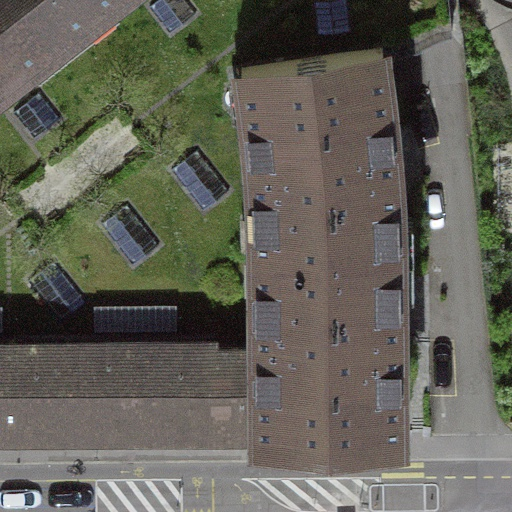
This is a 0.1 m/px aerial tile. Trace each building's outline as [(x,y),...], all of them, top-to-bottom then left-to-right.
[(0,0),(0,75),(57,31),(32,0),(0,0)] [(438,40),(433,0),(97,0),(57,31),(0,75),(0,348),(257,347),(256,252),(252,160),(241,68),(382,46),(384,60),(387,60),(422,46),(438,40)] [(32,0),(57,31),(97,0),(32,0)] [(252,160),(256,252),(399,251),(395,154),(393,136),(384,60),(382,46),(241,68),(252,160)] [(399,251),(256,252),(257,347),(258,432),(258,437),(400,436),(399,317),(399,251)] [(257,347),(0,348),(0,434),(19,434),(258,432),(257,347)]
